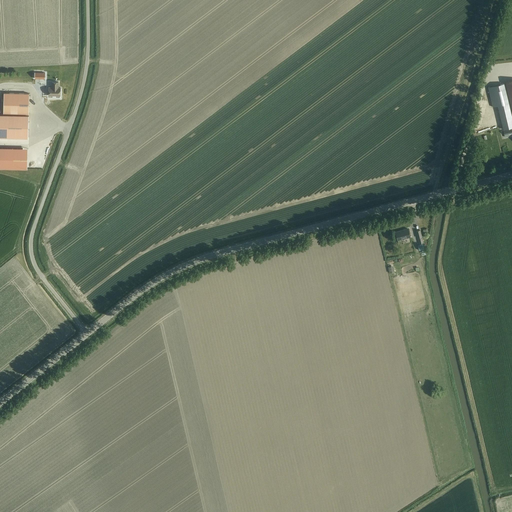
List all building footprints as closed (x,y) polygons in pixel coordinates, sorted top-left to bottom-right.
[(48,86),(48,95),(60,95),(60,87),(58,87),(58,81),(52,81),(52,85),(52,87),(48,86)] [(511,127),(511,118),(508,103),(504,84),(488,87),(493,107),(497,106),(503,130),(511,127)] [(28,114),(29,93),(4,93),(3,113),(28,114)] [(0,114),(0,136),(28,137),(29,115),(0,114)] [(0,168),(27,169),(28,148),(0,147),(0,168)] [(397,240),(410,236),(408,229),(395,232),(397,240)]
